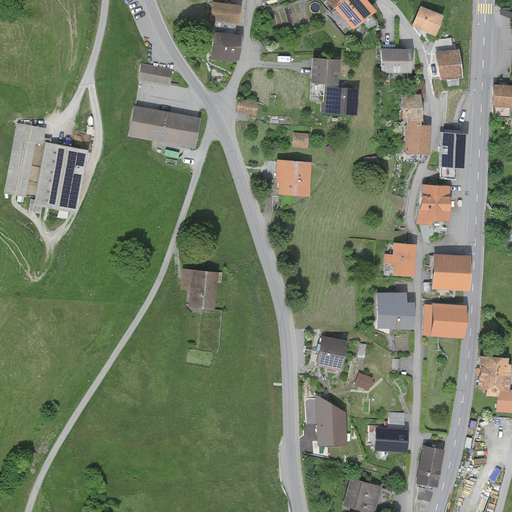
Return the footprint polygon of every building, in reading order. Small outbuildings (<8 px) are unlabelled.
[(327,0),(334,9),(353,31),(376,11),(366,0),(327,0)] [(241,5),(212,2),(210,21),(239,24),(241,5)] [(444,16),(420,6),(412,26),(435,36),(444,16)] [(511,13),(502,9),(499,15),(511,19),(511,13)] [(242,35),(213,32),(210,59),(234,62),(234,60),(240,61),(242,35)] [(412,50),(382,49),(381,73),(411,74),(412,50)] [(459,49),(436,52),(440,81),(462,78),(459,49)] [(340,60),(313,58),(311,84),(338,85),(340,60)] [(172,69),(141,64),(138,81),(169,87),(172,69)] [(511,85),(491,85),(490,107),(511,108),(511,85)] [(359,89),(325,87),(324,102),(322,102),(321,113),(356,116),(359,89)] [(421,94),(402,95),(403,122),(422,121),(421,94)] [(258,102),(238,99),(235,112),(256,116),(258,102)] [(199,118),(132,106),(127,136),(194,148),(199,118)] [(45,129),(15,123),(2,193),(25,197),(35,144),(42,145),(45,129)] [(428,126),(406,125),(405,154),(427,155),(428,126)] [(309,134),(293,133),(293,148),(308,149),(309,134)] [(467,134),(440,133),(439,168),(465,169),(467,134)] [(87,151),(45,143),(33,206),(75,214),(87,151)] [(312,163),(278,160),(276,183),(279,183),(278,195),(309,197),(312,163)] [(450,186),(423,185),(416,224),(432,225),(433,222),(450,222),(450,186)] [(417,245),(393,243),(392,255),(385,254),(384,274),(414,277),(417,245)] [(470,256),(434,254),(432,289),(469,291),(470,256)] [(222,273),(182,269),(179,290),(188,291),(186,307),(213,310),(216,282),(221,283),(222,273)] [(407,293),(377,293),(377,329),(415,329),(415,303),(407,303),(407,293)] [(466,306),(425,304),(423,336),(464,338),(466,306)] [(348,342),(322,336),(316,365),(341,371),(348,342)] [(505,359),(477,357),(476,390),(483,390),(482,397),(496,397),(496,390),(506,391),(507,365),(505,365),(505,359)] [(372,378),(359,373),(354,385),(368,390),(372,378)] [(511,390),(506,391),(496,390),(496,397),(495,412),(511,413),(511,390)] [(346,412),(316,395),(318,446),(347,444),(346,412)] [(408,429),(376,427),(375,451),(407,452),(408,429)] [(445,450),(424,445),(416,483),(437,488),(445,450)] [(375,511),(382,487),(350,478),(342,506),(364,511),(375,511)]
